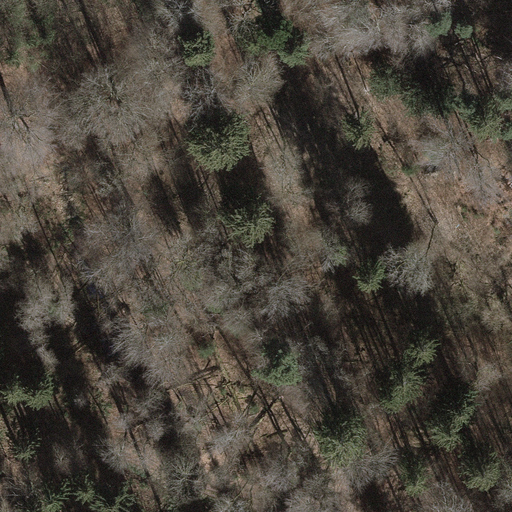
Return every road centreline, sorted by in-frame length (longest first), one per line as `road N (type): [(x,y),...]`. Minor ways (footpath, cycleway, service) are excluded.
road 1 (track): [(234,101),(263,106),(319,151),(381,218),(427,306),(411,391),(343,511)]
road 2 (track): [(271,511),(27,405),(0,382)]
road 3 (track): [(49,147),(93,139),(113,113),(168,91),(234,101)]
